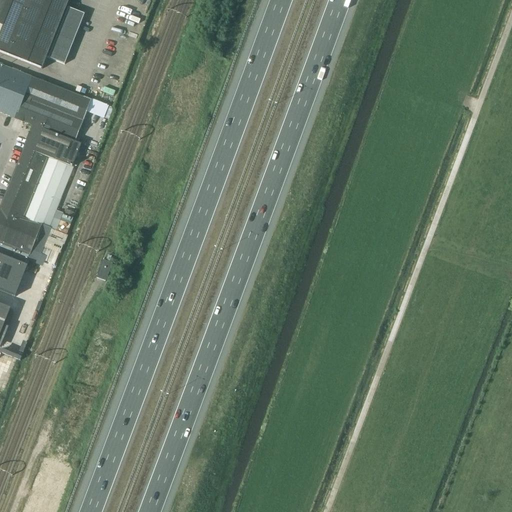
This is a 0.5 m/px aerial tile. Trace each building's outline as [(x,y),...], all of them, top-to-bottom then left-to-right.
[(0,0),(0,52),(42,69),(47,58),(65,65),(85,14),(67,7),(69,0),(0,0)] [(33,126),(67,139),(67,140),(81,145),(75,142),(92,100),(0,64),(0,112),(15,119),(23,122),(33,126)] [(67,165),(72,167),(81,145),(67,140),(67,139),(33,126),(30,133),(29,133),(26,141),(27,141),(24,149),(67,166),(67,165)] [(35,191),(54,199),(59,201),(72,167),(67,165),(67,166),(24,149),(12,179),(32,187),(31,190),(35,191)] [(30,256),(42,226),(50,229),(61,201),(59,201),(54,199),(35,191),(31,190),(32,187),(12,179),(0,208),(0,253),(26,263),(29,255),(30,256)] [(0,255),(0,291),(15,297),(27,266),(0,255)] [(0,304),(0,336),(11,309),(0,304)]
